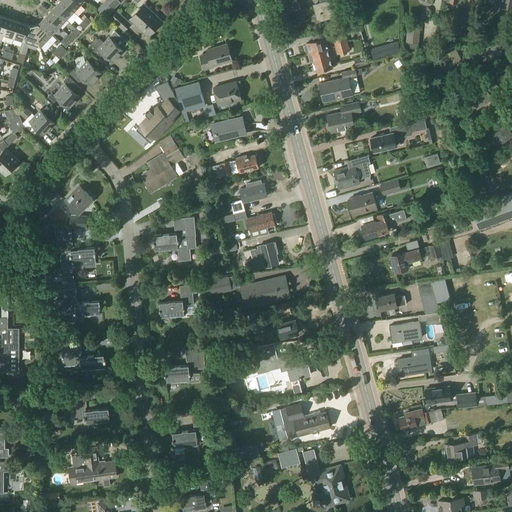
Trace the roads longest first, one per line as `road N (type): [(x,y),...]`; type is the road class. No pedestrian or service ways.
road 1 (primary): [(368,391),(255,0)]
road 2 (residential): [(158,511),(122,195),(86,144)]
road 3 (residential): [(156,69),(140,55),(50,150)]
road 4 (primary): [(399,511),(368,391)]
